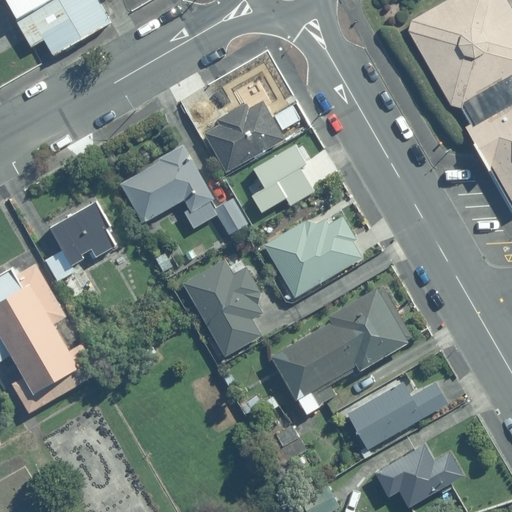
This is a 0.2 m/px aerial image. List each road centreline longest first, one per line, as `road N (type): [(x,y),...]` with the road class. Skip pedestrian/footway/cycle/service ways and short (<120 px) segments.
road 1 (tertiary): [(511,372),(305,9)]
road 2 (residential): [(0,149),(262,0)]
